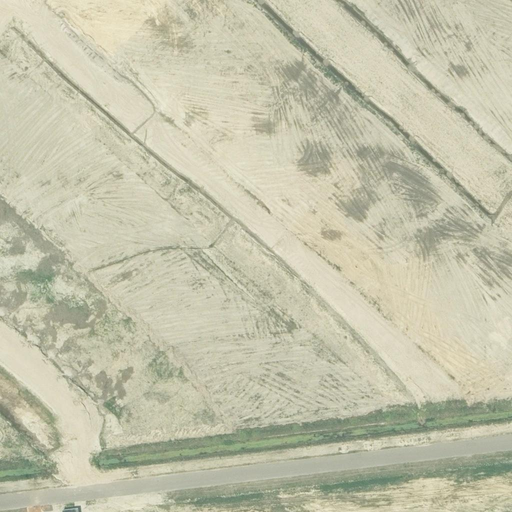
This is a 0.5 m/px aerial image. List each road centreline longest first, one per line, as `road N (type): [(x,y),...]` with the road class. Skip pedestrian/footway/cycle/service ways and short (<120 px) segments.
road 1 (unclassified): [(0,503),(511,443)]
road 2 (track): [(511,185),(316,0)]
